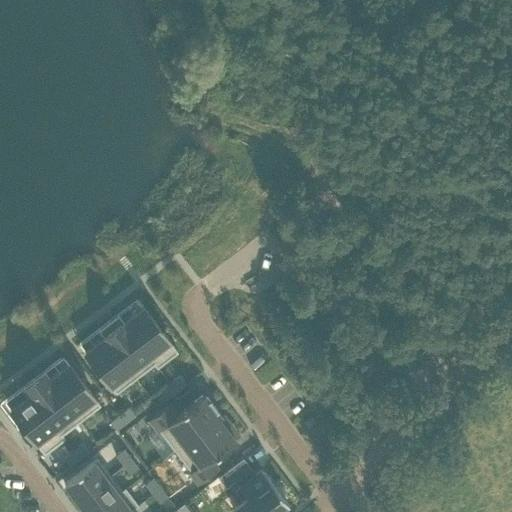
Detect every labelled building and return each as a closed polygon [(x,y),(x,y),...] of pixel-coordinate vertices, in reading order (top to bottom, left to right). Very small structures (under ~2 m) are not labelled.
[(123,320),(122,321),(157,366),(177,351),(143,307),(124,321),(123,320)] [(102,336),(103,337),(134,378),(153,363),(156,367),(157,366),(122,321),(102,336)] [(115,392),(134,378),(103,337),(84,352),(115,392)] [(48,378),(80,420),(99,404),(68,364),(49,379),(49,378),(48,378)] [(179,375),(169,382),(175,390),(185,383),(179,375)] [(29,393),(63,438),(64,437),(61,434),(80,420),(48,378),(29,393)] [(159,389),(165,397),(175,390),(169,382),(159,389)] [(43,453),(63,438),(29,393),(28,394),(9,409),(43,453)] [(158,429),(174,450),(220,415),(204,393),(176,413),(168,403),(147,419),(156,431),(158,429)] [(129,406),(119,414),(125,422),(135,414),(129,406)] [(109,421),(116,429),(125,422),(119,414),(109,421)] [(210,457),(235,438),(218,417),(221,415),(220,415),(174,450),(190,470),(188,472),(197,484),(218,467),(210,457)] [(82,442),(72,449),(78,457),(88,450),(82,442)] [(115,454),(122,464),(130,458),(123,448),(115,454)] [(63,457),(69,465),(78,457),(72,449),(63,457)] [(63,482),(76,499),(109,474),(96,457),(63,482)] [(130,458),(122,464),(129,473),(137,467),(130,458)] [(232,508),(234,511),(274,511),(288,502),(283,497),(287,495),(277,482),(274,484),(261,468),(238,486),(246,497),(232,508)] [(76,499),(86,511),(90,511),(120,490),(109,474),(76,499)] [(144,483),(152,493),(160,487),(152,477),(144,483)] [(488,478),(480,479),(482,491),(489,490),(488,478)] [(90,511),(126,511),(137,504),(124,487),(120,490),(90,511)] [(160,487),(152,493),(159,502),(167,496),(160,487)] [(489,490),(482,491),(483,503),(489,502),(491,502),(489,490)]
